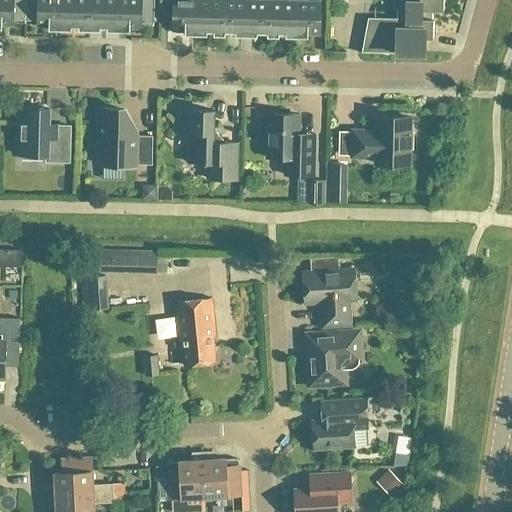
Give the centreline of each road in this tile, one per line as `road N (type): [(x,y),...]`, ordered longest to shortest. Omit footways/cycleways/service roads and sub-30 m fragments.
road 1 (residential): [(0,79),(130,82),(170,66),(457,73),(470,61),(487,0)]
road 2 (residential): [(40,439),(237,431),(257,439)]
road 3 (residential): [(257,439),(282,406),(274,266)]
road 4 (residential): [(490,511),(511,366)]
